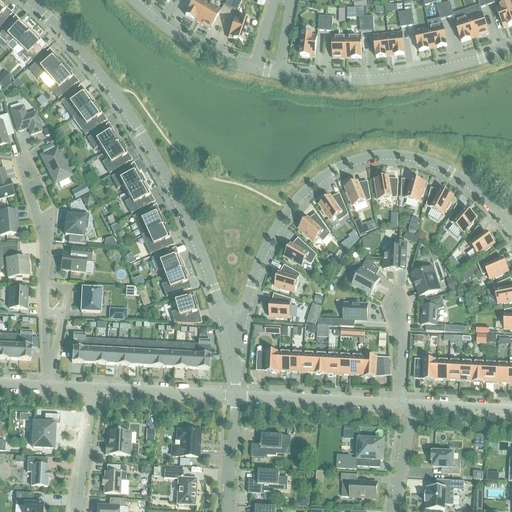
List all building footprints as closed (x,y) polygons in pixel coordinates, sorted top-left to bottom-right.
[(200,0),(194,0),(185,16),(194,21),(197,23),(198,21),(208,5),(208,4),(200,0)] [(223,6),(230,10),(234,0),(226,0),(224,6),(223,6)] [(234,0),(230,10),(238,13),(237,12),(242,0),(234,0)] [(487,7),(484,0),(477,0),(480,8),(479,9),(487,7)] [(0,3),(0,28),(11,15),(1,7),(2,6),(3,6),(0,3)] [(450,3),(444,5),(447,19),(455,17),(455,16),(454,16),(450,3)] [(509,3),(496,9),(503,27),(504,29),(508,27),(511,25),(511,7),(511,8),(509,3)] [(198,21),(197,23),(201,25),(208,29),(209,30),(220,11),(208,4),(208,5),(198,21)] [(447,19),(444,5),(437,7),(440,20),(439,20),(439,21),(441,20),(447,19)] [(412,12),(405,13),(408,27),(416,26),(416,25),(414,26),(412,12)] [(408,27),(405,13),(398,14),(401,28),(399,28),(399,29),(408,27)] [(482,14),(468,18),(474,37),(475,39),(479,38),(488,35),(482,14)] [(317,31),(325,32),(326,18),(319,17),(318,31),(317,31)] [(229,37),(228,39),(233,40),(242,44),(245,35),(248,36),(250,28),(247,27),(249,23),(235,18),(229,37)] [(326,18),(325,32),(334,32),(332,32),(333,18),(326,18)] [(367,32),(366,18),(359,18),(360,32),(359,32),(359,33),(367,32)] [(373,18),(366,18),(367,32),(375,32),(375,31),(374,31),(373,18)] [(468,18),(455,22),(461,43),(471,40),(475,39),(474,37),(468,18)] [(0,39),(7,46),(12,41),(18,46),(32,31),(25,25),(25,26),(24,27),(15,19),(0,34),(0,39)] [(439,21),(427,23),(428,28),(432,47),(433,50),(437,49),(447,47),(442,26),(441,20),(439,21)] [(428,28),(415,31),(419,53),(429,51),(433,50),(432,47),(428,28)] [(32,31),(18,46),(23,51),(18,56),(28,66),(44,49),(45,48),(36,39),(37,38),(38,38),(32,31)] [(402,34),(388,35),(390,55),(390,57),(395,57),(404,56),(402,34)] [(299,40),(298,48),(301,48),(300,57),(310,58),(315,59),(315,56),(317,37),(303,35),(302,40),(299,40)] [(388,35),(374,37),(376,59),(386,58),(390,57),(390,55),(388,35)] [(347,38),(333,38),(333,60),(343,60),(347,60),(347,57),(347,38)] [(356,38),(347,38),(347,57),(347,60),(351,60),(361,60),(361,38),(356,38)] [(44,74),(49,79),(65,66),(59,59),(58,60),(57,61),(49,52),(48,53),(28,70),(37,80),(44,74)] [(65,66),(49,79),(54,85),(49,90),(58,100),(77,84),(68,74),(70,73),(71,73),(65,66)] [(21,80),(16,83),(20,90),(25,86),(21,80)] [(60,103),(72,120),(95,103),(89,96),(89,97),(87,98),(80,88),(79,89),(60,103)] [(44,107),(49,103),(44,97),(38,101),(44,107)] [(95,103),(72,120),(85,136),(104,122),(104,123),(105,122),(98,112),(99,111),(100,111),(95,103)] [(29,129),(31,136),(42,132),(40,126),(36,113),(26,116),(23,107),(10,111),(17,133),(29,129)] [(0,147),(9,145),(7,137),(7,135),(7,134),(12,132),(13,135),(7,116),(0,117),(0,147)] [(100,147),(104,153),(121,142),(116,135),(114,137),(108,126),(107,127),(87,139),(94,151),(100,147)] [(121,142),(104,153),(108,160),(102,163),(109,175),(129,162),(130,162),(123,151),(125,150),(125,151),(126,150),(121,142)] [(41,156),(55,185),(71,177),(57,148),(41,156)] [(123,186),(127,193),(145,183),(141,175),(140,176),(138,177),(133,166),(131,167),(132,167),(111,178),(117,190),(123,186)] [(0,170),(0,200),(14,196),(11,187),(9,188),(3,170),(0,170)] [(377,195),(378,202),(397,198),(398,181),(391,180),(388,181),(388,179),(375,181),(376,188),(375,188),(376,195),(377,195)] [(401,199),(419,204),(421,197),(423,198),(425,190),(423,190),(425,184),(412,180),(412,182),(409,181),(402,181),(401,199)] [(145,183),(127,193),(131,200),(124,203),(131,215),(151,204),(152,204),(153,203),(147,192),(148,191),(149,192),(149,191),(145,183)] [(351,202),(353,208),(370,201),(367,183),(360,184),(358,185),(358,184),(345,189),(348,195),(346,195),(349,202),(351,202)] [(74,190),(78,199),(90,194),(87,185),(74,190)] [(427,207),(443,216),(446,210),(448,211),(451,204),(450,203),(453,198),(451,197),(452,196),(447,193),(446,194),(441,191),(440,193),(438,192),(431,190),(427,207)] [(339,222),(348,216),(340,195),(333,198),(331,199),(330,198),(319,206),(323,211),(322,212),(326,218),(327,217),(331,222),(337,219),(339,222)] [(83,199),(86,207),(93,204),(90,196),(83,199)] [(359,212),(372,208),(370,202),(357,206),(359,212)] [(457,206),(449,222),(463,234),(467,229),(468,230),(473,225),(472,224),(476,219),(466,210),(465,211),(463,210),(457,206)] [(141,237),(166,225),(162,217),(161,217),(162,218),(160,219),(155,207),(154,208),(132,218),(141,237)] [(0,212),(0,236),(18,235),(16,211),(0,212)] [(69,213),(69,220),(66,220),(65,236),(83,238),(84,230),(87,230),(89,215),(69,213)] [(308,220),(299,230),(304,234),(303,235),(308,241),(309,239),(314,244),(319,239),(323,243),(330,235),(327,230),(316,215),(311,219),(309,221),(308,220)] [(107,219),(110,225),(115,222),(112,216),(107,219)] [(360,221),(355,223),(361,238),(366,236),(365,234),(376,229),(374,222),(362,226),(360,221)] [(170,234),(166,225),(141,237),(150,256),(172,246),(167,234),(169,234),(170,234)] [(478,228),(467,241),(473,250),(467,255),(472,261),(478,257),(483,253),(484,254),(490,249),(489,248),(495,244),(487,234),(485,235),(484,233),(478,228)] [(416,236),(423,241),(427,235),(420,230),(416,236)] [(351,239),(342,245),(347,252),(359,240),(354,233),(349,237),(351,239)] [(416,245),(419,239),(406,234),(404,239),(416,245)] [(110,246),(119,245),(118,237),(109,238),(110,246)] [(316,256),(298,240),(293,245),(292,247),(291,246),(284,258),(290,261),(289,263),(296,266),(296,265),(302,268),(305,262),(311,265),(316,256)] [(384,248),(383,270),(399,271),(399,258),(406,259),(407,244),(394,243),(394,249),(384,248)] [(1,247),(3,262),(0,262),(1,269),(7,270),(8,280),(15,280),(16,281),(21,281),(21,279),(29,278),(27,259),(17,260),(16,253),(19,253),(18,245),(1,247)] [(61,271),(84,274),(85,263),(90,264),(92,251),(72,249),(74,250),(74,254),(73,254),(71,255),(63,254),(61,271)] [(122,261),(123,250),(112,249),(111,260),(122,261)] [(162,269),(165,276),(184,269),(181,260),(180,261),(179,262),(174,250),(173,251),(151,259),(156,272),(162,269)] [(478,266),(483,276),(487,274),(489,280),(495,278),(496,279),(503,276),(502,275),(508,272),(503,260),(502,261),(500,259),(496,253),(478,266)] [(453,257),(447,261),(457,274),(462,270),(453,257)] [(352,286),(371,297),(380,281),(375,278),(379,271),(368,258),(361,270),(352,286)] [(288,292),(294,294),(300,276),(284,267),(281,273),(280,276),(278,275),(275,288),(281,290),(280,291),(288,293),(288,292)] [(419,289),(422,298),(438,292),(435,283),(438,282),(436,275),(433,276),(430,268),(411,274),(417,290),(419,289)] [(184,269),(165,276),(168,283),(161,286),(166,298),(188,290),(189,290),(185,278),(187,277),(187,278),(188,278),(184,269)] [(144,275),(137,277),(140,284),(146,283),(144,275)] [(330,284),(336,287),(339,280),(333,278),(330,284)] [(455,278),(446,281),(450,293),(459,290),(455,278)] [(511,303),(511,302),(511,283),(510,280),(494,287),(498,305),(504,304),(504,306),(511,304),(511,303)] [(139,286),(129,286),(129,297),(139,297),(139,286)] [(9,309),(27,310),(27,303),(26,303),(27,290),(10,289),(9,309)] [(82,290),(82,298),(82,304),(81,304),(81,313),(100,314),(100,306),(103,306),(104,298),(101,298),(101,290),(82,290)] [(64,303),(62,291),(52,292),(53,304),(64,303)] [(274,296),(272,303),(272,305),(270,305),(269,318),(276,319),(276,320),(283,321),(283,319),(290,320),(291,301),(274,296)] [(316,296),(314,303),(321,306),(323,298),(316,296)] [(185,301),(175,304),(176,306),(178,312),(171,314),(174,324),(194,325),(198,324),(200,324),(195,308),(197,307),(197,308),(198,308),(195,297),(184,300),(184,301),(184,300),(185,301)] [(445,327),(437,326),(438,311),(444,309),(442,299),(431,303),(430,307),(422,306),(421,326),(426,327),(426,332),(445,333),(445,327)] [(344,305),(343,321),(341,320),(340,328),(355,328),(355,322),(367,322),(368,306),(359,305),(360,303),(353,302),(353,305),(344,305)] [(315,305),(313,312),(319,314),(321,307),(315,305)] [(110,311),(110,320),(126,320),(126,311),(110,311)] [(109,331),(110,322),(100,322),(100,331),(109,331)] [(308,326),(308,333),(316,334),(317,326),(308,326)] [(317,326),(316,336),(327,337),(328,327),(317,326)] [(463,334),(464,327),(445,326),(445,327),(445,333),(463,334)] [(272,328),(272,335),(280,336),(281,328),(272,328)] [(19,361),(30,362),(32,333),(21,332),(21,336),(20,336),(19,361)] [(9,336),(0,335),(0,360),(7,360),(9,336)] [(84,335),(73,335),(71,364),(83,364),(84,335)] [(96,340),(86,340),(85,340),(85,335),(84,335),(83,364),(94,365),(96,340)] [(7,360),(19,361),(20,336),(9,336),(7,360)] [(477,336),(476,344),(485,345),(485,336),(477,336)] [(496,336),(487,336),(486,344),(495,344),(496,336)] [(94,365),(106,366),(107,341),(96,340),(94,365)] [(118,341),(107,341),(106,366),(117,366),(118,341)] [(129,367),(130,342),(118,341),(117,366),(129,367)] [(197,370),(199,341),(198,341),(198,345),(187,345),(186,370),(197,370)] [(197,370),(208,371),(209,371),(210,342),(199,341),(197,370)] [(130,342),(129,367),(140,367),(141,343),(130,342)] [(151,368),(153,343),(141,343),(140,367),(151,368)] [(163,369),(164,344),(153,343),(151,368),(163,369)] [(163,369),(174,369),(176,344),(164,344),(163,369)] [(186,370),(187,345),(176,344),(174,369),(186,370)] [(269,374),(279,375),(280,354),(258,353),(257,372),(270,372),(269,374)] [(291,373),(292,354),(280,354),(279,375),(279,373),(291,373)] [(291,373),(303,374),(304,355),(292,354),(291,373)] [(315,376),(316,356),(304,355),(303,374),(314,375),(314,376),(315,376)] [(315,376),(327,376),(328,356),(316,356),(315,376)] [(339,376),(340,357),(328,356),(327,376),(327,377),(327,375),(339,376)] [(339,376),(351,377),(352,358),(340,357),(339,376)] [(363,379),(364,358),(352,358),(351,377),(362,377),(362,379),(363,379)] [(364,358),(363,379),(372,379),(372,378),(378,378),(385,377),(384,359),(364,358)] [(427,382),(436,383),(437,362),(415,361),(414,380),(427,381),(427,382)] [(437,362),(436,383),(437,383),(437,381),(448,382),(449,363),(437,362)] [(449,363),(448,382),(460,382),(461,363),(449,363)] [(472,384),(473,364),(461,363),(460,382),(472,383),(472,384)] [(473,364),(472,384),(484,385),(485,365),(473,364)] [(485,365),(484,385),(485,385),(485,383),(496,384),(497,365),(485,365)] [(497,365),(496,384),(508,385),(508,384),(509,366),(497,365)] [(34,424),(32,449),(54,450),(55,450),(55,439),(53,439),(54,436),(56,436),(56,425),(59,425),(60,416),(45,415),(44,425),(34,424)] [(347,437),(358,438),(359,427),(347,426),(347,437)] [(172,457),(180,457),(179,467),(189,467),(189,458),(199,458),(200,433),(178,431),(177,441),(181,441),(180,448),(172,448),(172,457)] [(105,456),(129,457),(130,445),(126,445),(127,433),(120,432),(117,432),(109,432),(108,447),(105,447),(105,456)] [(486,448),(487,435),(479,434),(479,447),(486,448)] [(262,436),(261,446),(252,445),(251,459),(267,459),(267,457),(276,458),(277,455),(290,456),(291,437),(262,436)] [(356,467),(380,468),(380,461),(382,462),(383,442),(359,441),(358,460),(357,460),(356,467)] [(454,454),(434,453),(432,453),(432,462),(433,462),(433,469),(448,469),(448,475),(460,476),(460,462),(454,461),(454,454)] [(28,458),(27,473),(31,474),(31,487),(47,488),(48,480),(50,480),(50,473),(48,473),(48,467),(47,467),(47,459),(28,458)] [(107,466),(106,473),(105,473),(104,480),(102,480),(102,486),(104,486),(104,495),(120,495),(121,482),(126,482),(126,467),(107,466)] [(164,471),(164,480),(178,480),(177,505),(195,506),(195,496),(196,491),(195,491),(196,481),(183,480),(184,472),(164,471)] [(477,471),(476,479),(485,479),(486,471),(477,471)] [(279,478),(279,473),(259,472),(258,482),(249,481),(248,494),(264,495),(264,493),(273,493),(273,491),(287,492),(288,478),(279,478)] [(341,475),(341,482),(351,483),(350,499),(376,500),(377,484),(357,483),(357,476),(341,475)] [(445,482),(445,489),(427,489),(427,494),(425,494),(425,504),(427,504),(426,511),(437,511),(444,511),(445,506),(453,507),(454,491),(464,491),(464,483),(445,482)] [(16,494),(15,507),(24,507),(23,511),(42,511),(43,509),(42,509),(41,509),(41,505),(32,505),(32,503),(31,502),(31,494),(16,494)] [(109,500),(109,507),(97,507),(96,511),(118,511),(119,508),(125,509),(125,501),(109,500)] [(138,503),(137,511),(145,511),(146,503),(138,503)]
